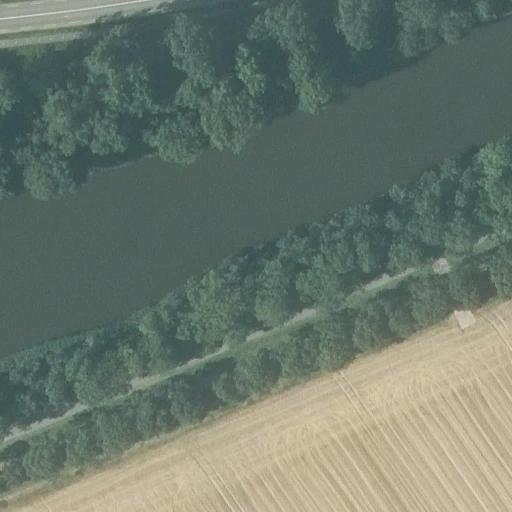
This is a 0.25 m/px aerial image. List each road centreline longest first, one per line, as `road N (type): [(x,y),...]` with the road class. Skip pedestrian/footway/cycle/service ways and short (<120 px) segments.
road 1 (unclassified): [(0,432),(511,216)]
road 2 (primary): [(149,0),(0,19)]
